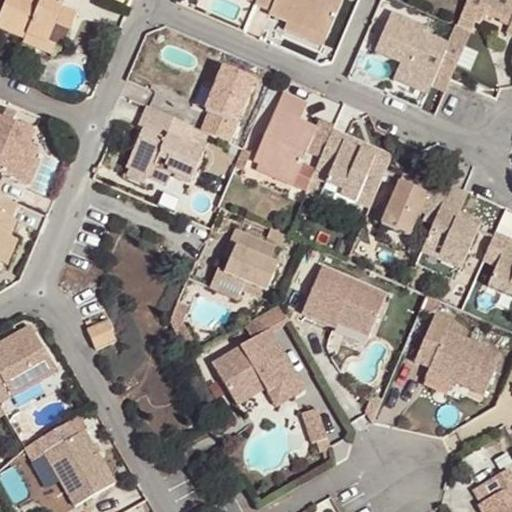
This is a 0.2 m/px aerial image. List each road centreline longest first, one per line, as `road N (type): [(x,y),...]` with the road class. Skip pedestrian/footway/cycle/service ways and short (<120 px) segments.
road 1 (residential): [(167,511),(42,293)]
road 2 (residential): [(334,81),(150,1)]
road 3 (residential): [(497,151),(334,81)]
road 4 (residential): [(100,125),(150,1)]
